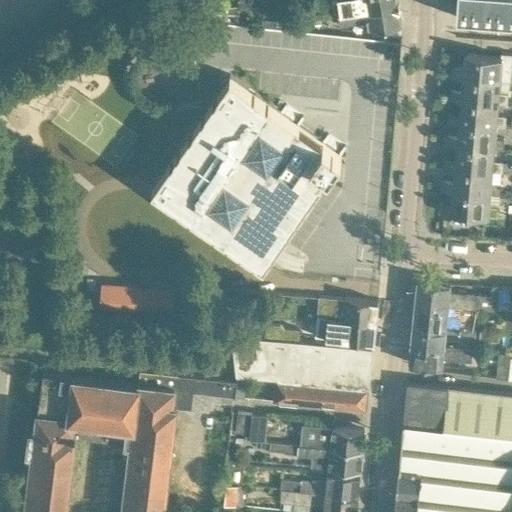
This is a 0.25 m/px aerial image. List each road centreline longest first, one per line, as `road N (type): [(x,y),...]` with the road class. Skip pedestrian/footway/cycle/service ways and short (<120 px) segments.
road 1 (residential): [(404,254),(375,511)]
road 2 (residential): [(424,0),(404,254)]
